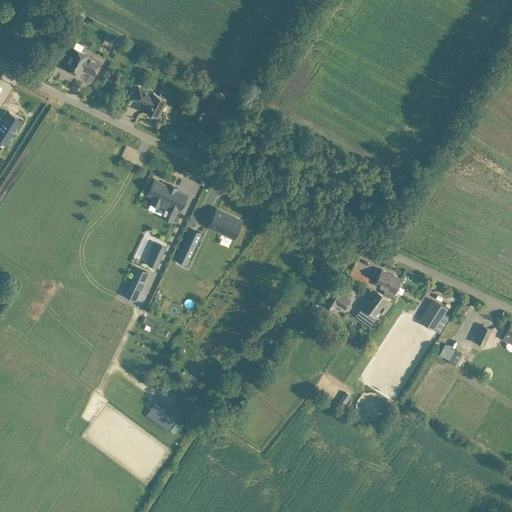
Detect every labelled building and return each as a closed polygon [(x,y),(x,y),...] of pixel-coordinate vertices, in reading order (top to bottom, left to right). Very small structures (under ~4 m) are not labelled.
[(73,46),(68,57),(63,66),(79,74),(82,68),(86,69),(85,71),(93,75),(101,60),(73,46)] [(148,68),(152,59),(141,53),(136,62),(148,68)] [(158,117),(167,99),(170,93),(162,90),(159,95),(153,92),(152,94),(138,86),(133,97),(147,105),(144,110),(158,117)] [(214,115),(224,98),(210,90),(200,108),(214,115)] [(0,140),(2,142),(2,141),(6,143),(6,144),(8,142),(7,142),(11,137),(13,133),(16,128),(22,119),(21,119),(21,120),(8,112),(9,111),(8,111),(3,120),(3,121),(0,119),(0,140)] [(122,156),(142,164),(146,156),(138,152),(139,148),(127,144),(122,156)] [(150,189),(148,193),(150,194),(154,196),(162,200),(159,206),(165,209),(163,212),(165,213),(163,216),(172,220),(179,204),(185,193),(177,189),(168,185),(155,179),(150,188),(150,189)] [(212,218),(208,225),(234,237),(242,220),(216,208),(213,215),(212,218)] [(191,227),(179,253),(189,258),(201,232),(191,227)] [(157,242),(151,254),(160,258),(166,246),(157,242)] [(170,266),(165,276),(173,279),(177,269),(170,266)] [(138,267),(125,295),(136,300),(141,288),(142,289),(144,282),(148,272),(138,267)] [(381,268),(375,283),(385,288),(383,293),(392,298),(402,278),(381,268)] [(351,269),(347,277),(365,285),(369,277),(351,269)] [(341,294),(343,291),(335,286),(324,305),(333,310),(337,303),(345,308),(350,299),(341,294)] [(377,317),(379,319),(392,302),(377,291),(368,303),(366,302),(361,309),(366,313),(362,319),(371,326),(377,317)] [(435,300),(422,321),(434,329),(447,308),(435,300)] [(511,319),(503,338),(511,342),(511,319)] [(483,324),(479,333),(475,341),(484,345),(491,328),(483,324)] [(446,342),(440,354),(458,363),(464,351),(446,342)] [(165,411),(157,422),(167,430),(176,419),(165,411)]
